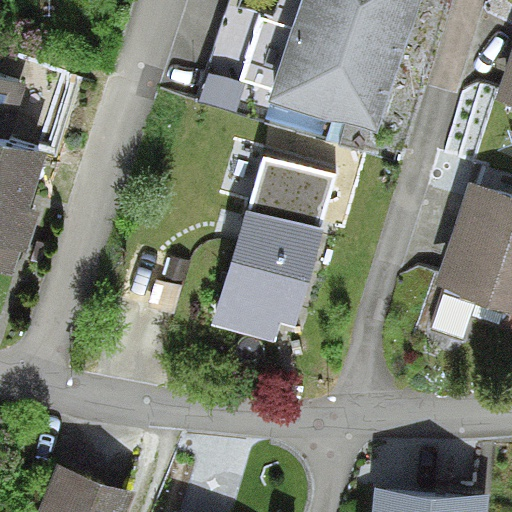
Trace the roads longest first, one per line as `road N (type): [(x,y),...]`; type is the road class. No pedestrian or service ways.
road 1 (residential): [(472,0),(350,420)]
road 2 (residential): [(16,381),(170,0)]
road 3 (residential): [(16,381),(155,412),(350,420)]
road 4 (residential): [(350,420),(511,417)]
